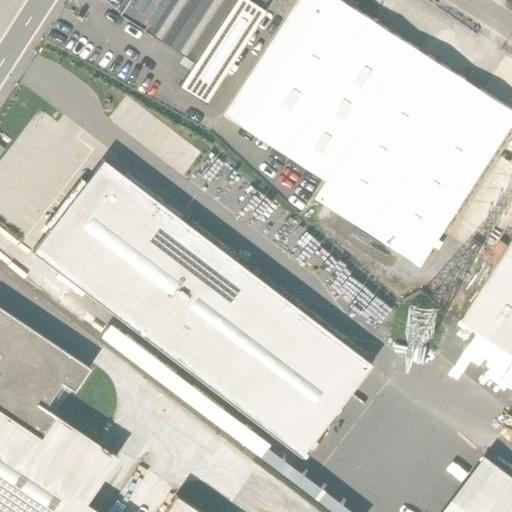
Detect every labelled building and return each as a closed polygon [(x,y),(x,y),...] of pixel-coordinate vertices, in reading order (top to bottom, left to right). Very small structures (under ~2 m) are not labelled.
[(193,62),(233,0),(127,0),(119,13),(193,62)] [(233,0),(193,62),(212,75),(245,25),(237,19),(249,0),(233,0)] [(511,109),(342,0),(321,0),(240,126),(324,180),(313,197),(420,267),(511,124),(511,109)] [(301,454),(372,364),(102,154),(32,244),(301,454)] [(511,240),(487,280),(461,321),(511,353),(511,240)] [(0,511),(199,511),(175,496),(164,511),(96,511),(81,502),(114,453),(44,406),(60,382),(73,391),(89,367),(0,308),(0,511)] [(236,432),(261,451),(270,440),(245,420),(236,432)] [(438,511),(511,511),(511,484),(478,460),(438,511)]
